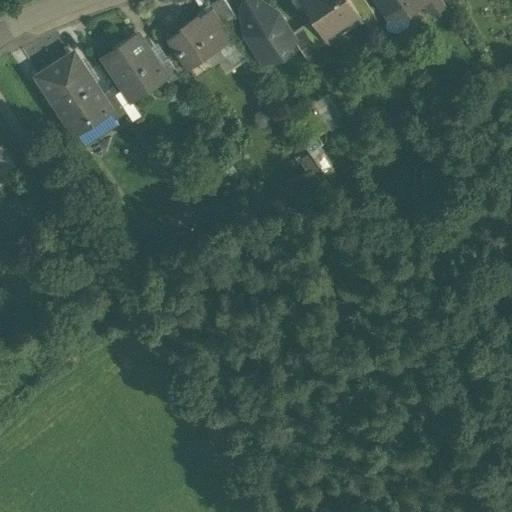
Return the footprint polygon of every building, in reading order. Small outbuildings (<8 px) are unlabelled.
[(236,16),(225,0),(216,0),(211,3),(214,8),(224,23),(236,16)] [(281,12),(257,0),(253,0),(244,7),(245,35),(252,35),(253,39),(263,54),(291,35),(291,34),(282,20),(278,18),(281,12)] [(350,0),(301,0),(314,19),(328,41),(330,40),(325,34),(358,13),(361,19),(362,18),(350,0)] [(372,12),(364,0),(350,0),(362,18),(372,12)] [(378,0),(389,15),(397,10),(408,12),(423,2),(426,0),(378,0)] [(446,5),(442,0),(426,0),(423,2),(431,15),(446,5)] [(224,23),(214,8),(199,18),(219,48),(234,38),(224,23)] [(190,24),(170,37),(190,67),(219,48),(199,18),(197,15),(188,21),(190,24)] [(328,41),(314,19),(303,25),(318,48),(328,41)] [(291,34),(291,35),(295,40),(306,56),(318,48),(303,25),(291,34)] [(158,63),(138,33),(135,35),(134,33),(118,43),(120,45),(104,56),(125,87),(133,99),(166,77),(167,77),(158,63)] [(291,35),(263,54),(266,59),(284,55),(295,40),(291,35)] [(101,94),(75,55),(63,63),(59,61),(51,66),(51,71),(41,78),(73,128),(107,105),(108,105),(104,99),(101,94)] [(180,75),(168,57),(158,63),(167,77),(166,77),(169,83),(180,75)] [(133,99),(125,87),(115,93),(123,106),(123,105),(133,99)] [(115,93),(111,88),(101,94),(104,99),(108,105),(107,105),(116,119),(127,112),(123,105),(123,106),(115,93)] [(332,91),(322,98),(335,118),(345,111),(332,91)] [(306,113),(293,121),(305,140),(324,128),(318,119),(312,122),(306,113)] [(0,139),(0,185),(0,186),(22,172),(0,139)] [(165,224),(144,231),(148,243),(169,236),(165,224)]
